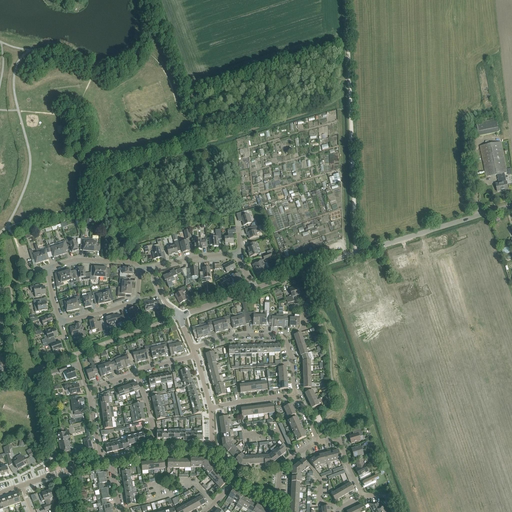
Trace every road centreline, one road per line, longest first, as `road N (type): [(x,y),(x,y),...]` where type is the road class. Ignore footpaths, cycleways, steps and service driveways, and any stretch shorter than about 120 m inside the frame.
road 1 (residential): [(0,385),(180,315)]
road 2 (track): [(349,76),(356,253)]
road 3 (residential): [(356,253),(511,204)]
road 4 (residential): [(296,394),(284,336),(245,334),(192,347)]
